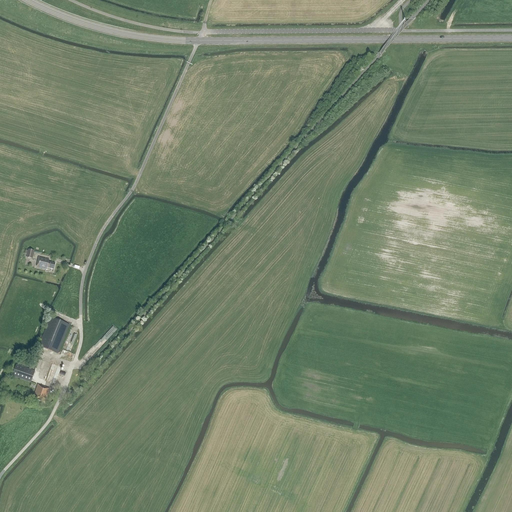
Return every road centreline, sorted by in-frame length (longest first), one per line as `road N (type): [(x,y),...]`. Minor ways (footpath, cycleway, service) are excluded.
road 1 (primary): [(28,0),(155,38),(511,38)]
road 2 (track): [(85,270),(134,186),(188,62)]
road 3 (track): [(0,146),(114,182),(120,205)]
